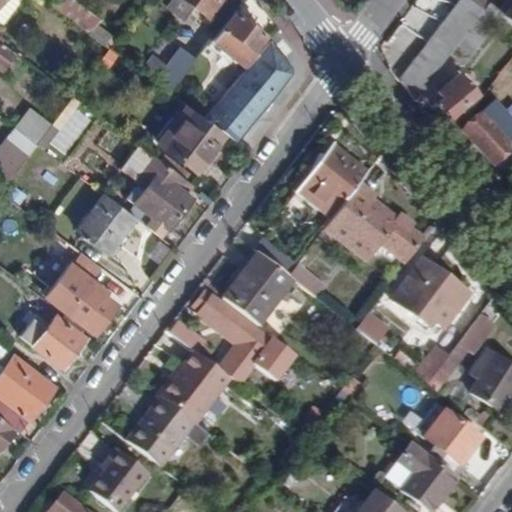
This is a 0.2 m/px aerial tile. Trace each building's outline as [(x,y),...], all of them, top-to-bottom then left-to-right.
[(62,0),(57,9),(88,32),(97,20),(69,0),(62,0)] [(185,0),(207,17),(220,0),(185,0)] [(463,0),(400,83),(414,101),(448,57),(488,5),(481,0),(463,0)] [(448,57),(462,67),(501,16),(488,5),(448,57)] [(257,54),(252,51),(263,35),(234,13),(213,41),(246,66),(257,54)] [(130,64),(170,93),(211,38),(183,15),(147,63),(136,56),(130,64)] [(387,44),(402,53),(422,26),(401,25),(387,44)] [(225,134),(237,143),(293,74),(293,66),(269,39),(257,54),(246,66),(204,118),(225,134)] [(0,68),(2,70),(15,53),(0,42),(0,68)] [(63,89),(73,96),(83,83),(73,76),(63,89)] [(436,106),(449,121),(474,100),(456,78),(436,95),(441,101),(436,106)] [(503,173),(511,164),(511,150),(484,120),(494,111),(487,104),(476,113),(479,115),(460,133),(491,166),(493,164),(503,173)] [(162,148),(196,173),(225,134),(204,118),(187,106),(174,123),(178,126),(162,148)] [(68,108),(49,145),(67,154),(86,117),(68,108)] [(511,150),(511,129),(494,111),(484,120),(511,150)] [(28,138),(37,144),(51,125),(42,119),(28,138)] [(158,145),(162,148),(178,126),(174,123),(158,145)] [(0,144),(0,192),(0,193),(37,144),(28,138),(14,127),(0,144)] [(295,194),(330,221),(358,184),(368,170),(333,144),(295,194)] [(133,203),(168,228),(191,198),(182,191),(189,183),(154,157),(136,181),(144,188),(133,203)] [(405,263),(423,240),(372,200),(374,196),(358,184),(330,221),(325,228),(367,261),(380,244),(405,263)] [(78,233),(108,255),(135,217),(105,194),(78,233)] [(288,278),(296,266),(262,239),(253,251),(257,254),(288,278)] [(222,300),(258,328),(293,282),(288,278),(257,254),(222,300)] [(465,292),(420,259),(392,296),(429,323),(433,318),(441,324),(465,292)] [(94,337),(117,305),(104,295),(107,292),(71,265),(46,301),(94,337)] [(316,300),(326,287),(297,265),(296,266),(288,278),(293,282),(316,300)] [(193,305),(200,311),(213,295),(205,290),(193,305)] [(274,340),(273,341),(213,295),(200,311),(242,342),(219,372),(229,380),(238,387),(255,363),(275,379),(294,355),(274,340)] [(215,369),(219,372),(242,342),(200,311),(196,316),(233,344),(215,369)] [(364,311),(350,329),(372,345),(386,327),(364,311)] [(20,336),(63,368),(85,338),(56,316),(46,328),(32,319),(20,336)] [(467,351),(473,355),(494,327),(479,317),(459,345),(467,351)] [(194,353),(203,341),(178,323),(169,334),(194,353)] [(448,358),(457,364),(467,351),(459,345),(448,358)] [(194,425),(229,380),(219,372),(215,369),(194,353),(183,368),(187,371),(163,401),(194,425)] [(511,393),(511,370),(485,353),(471,373),(481,379),(473,391),(500,408),(510,392),(511,393)] [(0,418),(13,428),(21,434),(56,386),(14,354),(0,372),(0,418)] [(411,373),(427,386),(442,366),(429,357),(420,369),(416,366),(411,373)] [(427,386),(436,392),(457,364),(448,358),(442,366),(427,386)] [(160,398),(163,401),(187,371),(183,368),(160,398)] [(343,390),(353,397),(362,384),(352,377),(343,390)] [(206,434),(194,425),(163,401),(160,398),(127,442),(161,468),(185,437),(198,445),(206,434)] [(459,466),(479,439),(435,405),(415,432),(459,466)] [(0,443),(4,446),(13,433),(11,431),(13,428),(0,418),(0,443)] [(429,511),(431,511),(458,478),(412,443),(385,479),(429,511)] [(118,511),(119,511),(148,474),(115,450),(104,464),(109,468),(91,491),(118,511)] [(401,511),(373,490),(357,511),(401,511)] [(84,511),(62,495),(48,511),(84,511)]
